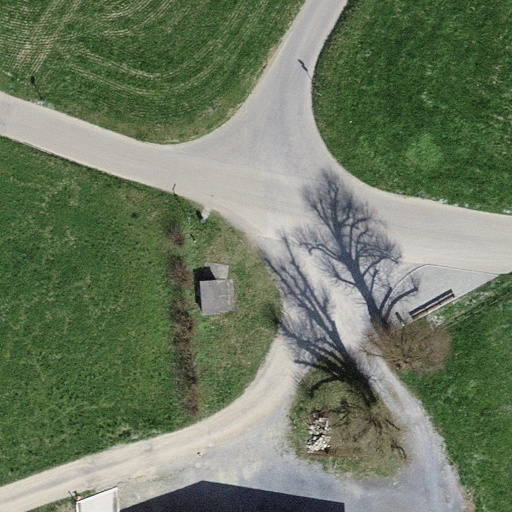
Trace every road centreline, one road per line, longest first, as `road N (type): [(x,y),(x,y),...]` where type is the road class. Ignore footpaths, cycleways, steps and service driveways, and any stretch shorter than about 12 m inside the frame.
road 1 (track): [(511,236),(223,181),(0,108)]
road 2 (track): [(0,506),(272,397),(362,318),(390,218)]
road 3 (track): [(329,0),(223,181)]
